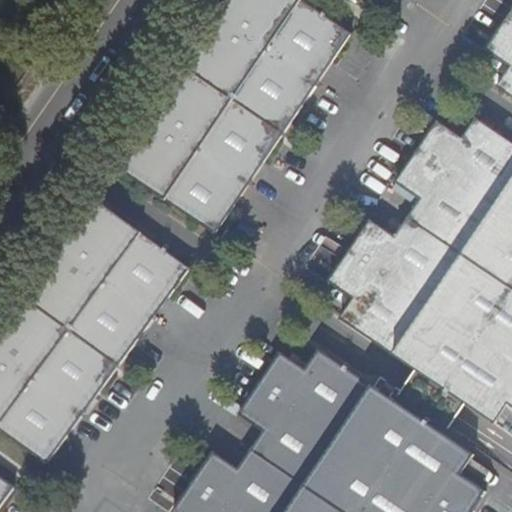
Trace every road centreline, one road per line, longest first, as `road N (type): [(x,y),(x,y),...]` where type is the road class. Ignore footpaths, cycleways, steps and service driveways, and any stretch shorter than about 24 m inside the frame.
road 1 (unknown): [(255,251),(511,475)]
road 2 (primary): [(120,0),(0,170)]
